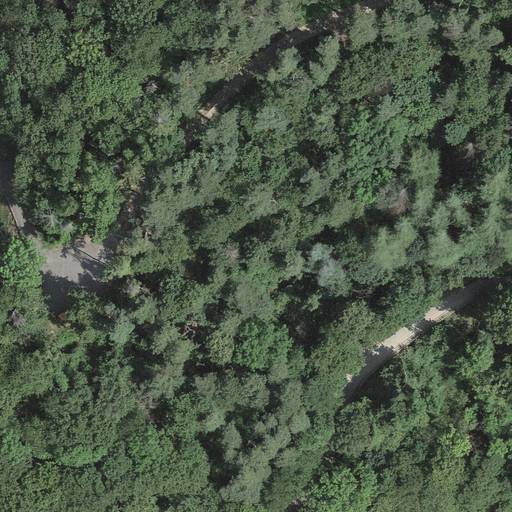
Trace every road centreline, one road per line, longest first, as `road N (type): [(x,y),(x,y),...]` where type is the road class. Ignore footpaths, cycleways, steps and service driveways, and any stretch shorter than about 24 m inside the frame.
road 1 (track): [(386,0),(273,48),(167,154),(86,264),(61,274)]
road 2 (unclassified): [(287,511),(364,365),(470,293),(511,282)]
road 3 (residential): [(0,144),(25,235),(37,260),(61,274)]
